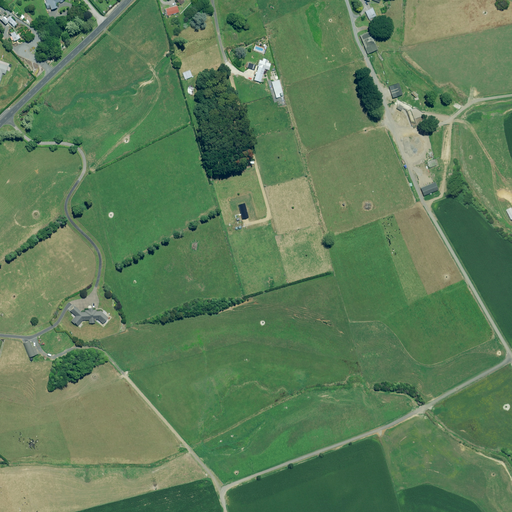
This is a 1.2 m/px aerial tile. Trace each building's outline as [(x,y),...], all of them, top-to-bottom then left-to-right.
[(45,0),(46,2),(45,3),(48,11),(58,7),(56,3),(63,0),(45,0)] [(179,12),(177,6),(165,9),(167,15),(179,12)] [(376,16),(372,8),(365,11),(369,20),(376,16)] [(6,20),(8,21),(13,26),(16,23),(9,16),(6,20)] [(10,33),(12,36),(9,37),(11,41),(14,40),(14,41),(18,39),(19,38),(18,35),(16,35),(14,31),(10,33)] [(377,42),(372,31),(360,36),(367,54),(378,49),(375,43),(377,42)] [(256,71),(255,72),(254,74),(256,75),(254,80),(260,82),(265,69),(268,70),(270,64),(266,63),(267,60),(263,59),(262,61),(259,60),(257,66),(251,63),(249,69),(256,71)] [(9,66),(0,63),(0,83),(2,77),(1,76),(3,73),(6,74),(9,66)] [(192,77),(190,70),(183,73),(185,79),(192,77)] [(282,93),(278,80),(271,82),(275,95),(282,93)] [(399,95),(396,84),(389,87),(392,98),(399,95)] [(438,190),(435,182),(421,188),(424,195),(438,190)] [(103,323),(108,317),(101,311),(96,311),(96,310),(93,310),(93,308),(88,308),(88,310),(85,310),(85,312),(81,313),(81,311),(75,306),(70,311),(76,316),(71,321),(73,323),(74,322),(78,326),(83,320),(89,320),(89,323),(95,323),(95,320),(98,319),(103,323)] [(35,355),(30,341),(26,343),(30,357),(35,355)]
